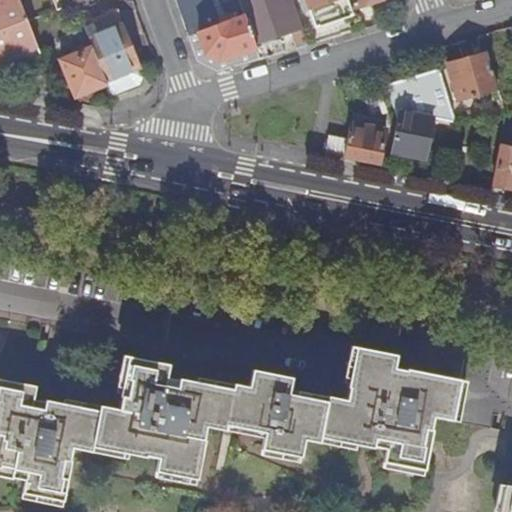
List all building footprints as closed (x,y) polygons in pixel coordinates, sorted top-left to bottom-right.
[(19,0),(0,0),(0,62),(14,57),(17,63),(41,53),(28,21),(19,0)] [(246,19),(245,14),(232,18),(231,15),(219,19),(210,0),(203,0),(179,8),(199,66),(213,73),(261,59),(246,19)] [(292,0),(239,0),(245,14),(246,19),(250,17),(260,44),(292,33),(297,48),(308,45),(292,0)] [(306,0),(307,1),(310,10),(317,27),(353,15),(348,0),(306,0)] [(305,11),(310,10),(307,1),(302,3),(305,11)] [(106,86),(111,99),(140,87),(142,80),(116,12),(83,26),(91,48),(106,86)] [(74,99),(106,86),(91,48),(59,60),(74,99)] [(458,100),(497,88),(487,53),(448,64),(458,100)] [(452,123),(454,117),(440,68),(387,84),(397,119),(391,151),(426,158),(434,117),(452,123)] [(502,90),(456,102),(459,115),(505,103),(502,90)] [(351,122),(347,138),(344,155),(379,162),(386,130),(351,122)] [(326,152),(344,155),(347,138),(329,135),(326,152)] [(511,148),(502,147),(494,185),(511,188),(511,148)] [(420,469),(423,470),(431,430),(433,418),(434,414),(453,419),(459,381),(408,371),(407,372),(395,369),(398,356),(358,348),(349,388),(351,388),(348,401),(329,397),(328,402),(289,395),(292,378),(253,370),(250,387),(235,384),(234,390),(180,379),(180,380),(168,377),(170,365),(168,364),(130,356),(121,396),(123,397),(120,409),(102,405),(101,411),(47,400),(47,401),(34,399),(37,385),(0,377),(0,475),(14,478),(14,476),(27,479),(24,491),(63,500),(67,481),(72,460),(70,459),(73,447),(92,451),(93,445),(147,456),(147,455),(159,458),(157,470),(197,478),(205,438),(203,438),(206,426),(225,430),(227,423),(266,432),(263,448),(301,456),(305,439),(320,443),(321,437),(359,444),(362,445),(366,446),(374,448),(374,446),(387,449),(385,462),(420,469)] [(461,382),(459,381),(453,419),(434,414),(433,418),(453,422),(461,382)] [(431,430),(423,470),(425,470),(426,466),(431,438),(433,431),(431,430)] [(511,511),(511,485),(505,484),(499,511),(511,511)]
